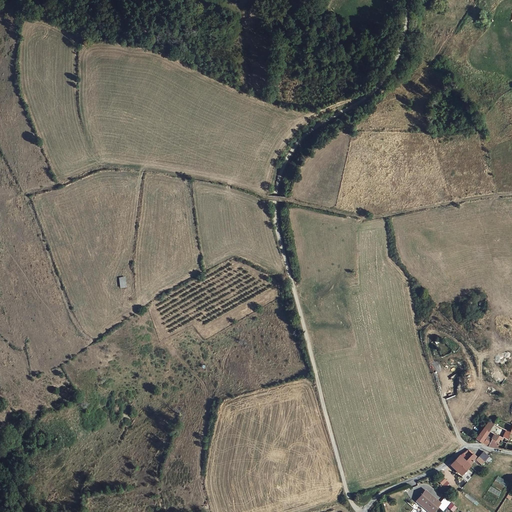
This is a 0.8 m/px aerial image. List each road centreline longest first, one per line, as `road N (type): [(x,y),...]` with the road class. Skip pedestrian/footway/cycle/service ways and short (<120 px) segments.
road 1 (track): [(361,101),(317,115),(245,97),(170,61),(85,49),(82,95),(94,151),(367,219),(511,196)]
road 2 (track): [(403,0),(403,37),(387,78),(314,128),(290,155),(276,193),(288,268),(358,511)]
road 3 (unclassified): [(511,455),(459,449),(441,468),(380,494),(364,511)]
